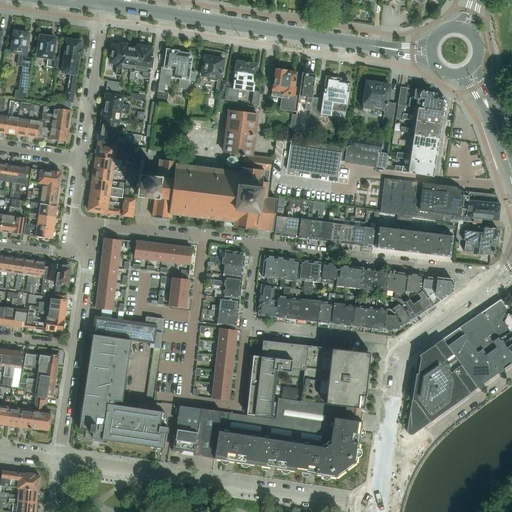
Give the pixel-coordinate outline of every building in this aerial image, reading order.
[(27,39),(28,34),(22,33),(22,31),(23,31),(23,30),(20,29),(19,30),(17,30),(17,29),(14,28),(14,30),(11,54),(18,55),(16,66),(21,67),(20,73),(17,91),(15,90),(13,99),(24,101),(31,61),(31,58),(26,57),(26,56),(25,56),(27,39)] [(52,56),(55,37),(53,37),(53,38),(53,37),(53,38),(50,38),(50,37),(50,36),(40,35),(39,39),(37,57),(38,57),(39,59),(43,60),(45,58),(47,58),(45,67),(56,69),(58,57),(52,56)] [(70,108),(71,108),(72,101),(79,56),(82,57),(83,55),(82,55),(82,52),(83,53),(83,51),(79,50),(81,42),(77,42),(77,40),(66,38),(60,74),(69,75),(64,107),(70,108)] [(110,62),(111,63),(117,63),(115,75),(120,76),(121,69),(125,44),(124,44),(124,46),(122,46),(122,44),(113,42),(111,55),(110,56),(109,60),(110,61),(110,62)] [(125,44),(121,69),(130,70),(129,79),(133,80),(134,71),(138,46),(137,46),(136,48),(134,48),(134,46),(125,44)] [(150,69),(152,53),(153,48),(152,48),(152,51),(150,50),(150,48),(138,46),(134,71),(142,72),(141,77),(148,78),(150,69)] [(166,49),(165,54),(163,68),(161,67),(156,98),(155,103),(166,104),(168,93),(164,92),(165,84),(169,85),(170,77),(173,77),(173,79),(179,79),(178,87),(179,89),(186,90),(187,89),(188,80),(194,81),(195,71),(190,70),(191,63),(192,58),(189,54),(178,52),(178,51),(166,49)] [(200,68),(199,76),(201,76),(200,77),(216,80),(220,80),(218,92),(219,92),(224,93),(225,87),(226,82),(222,81),(223,72),(222,72),(221,72),(223,60),(224,59),(222,59),(218,59),(218,58),(216,57),(216,58),(214,58),(214,57),(204,55),(203,60),(202,66),(202,69),(200,68)] [(224,93),(223,100),(237,102),(237,98),(239,89),(253,91),(251,100),(251,104),(252,105),(257,105),(259,92),(259,91),(260,85),(254,84),(255,78),(255,74),(256,67),(254,64),(247,63),(239,62),(236,64),(235,69),(235,73),(236,73),(236,74),(234,74),(233,77),(235,78),(235,80),(233,80),(233,83),(226,82),(225,87),(224,93)] [(294,96),(296,78),(297,74),(296,73),(296,72),(284,71),(283,69),(283,68),(278,68),(276,69),(275,69),(271,96),(276,97),(280,98),(279,109),(293,112),(296,96),(294,96)] [(298,96),(297,103),(304,104),(303,110),(304,110),(303,116),(302,120),(308,120),(308,116),(311,97),(314,80),(315,75),(302,73),(301,78),(298,96)] [(307,128),(317,130),(319,116),(319,114),(331,116),(332,110),(345,112),(349,86),(350,86),(350,83),(349,81),(346,81),(345,81),(344,81),(336,80),(336,78),(326,77),(325,82),(323,93),(323,92),(322,99),(311,97),(308,116),(308,120),(307,128)] [(389,90),(389,85),(366,82),(362,108),(372,110),(383,111),(382,124),(392,126),(394,112),(395,103),(387,102),(389,90)] [(118,89),(106,87),(106,93),(107,93),(106,95),(123,97),(123,96),(117,95),(118,89)] [(406,93),(407,88),(400,87),(399,92),(397,105),(404,106),(406,93)] [(409,98),(408,106),(415,107),(417,108),(443,112),(444,102),(442,98),(441,98),(435,97),(435,94),(432,94),(432,93),(425,92),(426,91),(415,89),(414,94),(413,99),(409,98)] [(145,95),(131,93),(130,99),(133,99),(133,100),(145,102),(145,95)] [(104,103),(104,107),(128,110),(129,106),(122,105),(123,97),(106,95),(104,95),(103,103),(104,103)] [(7,117),(5,133),(9,133),(10,134),(13,135),(14,134),(15,134),(18,118),(12,117),(12,116),(14,102),(9,101),(7,116),(7,117)] [(20,103),(19,109),(23,110),(23,109),(28,109),(27,113),(29,113),(30,111),(31,104),(20,103)] [(395,116),(395,117),(401,118),(402,113),(403,113),(404,106),(397,105),(396,113),(395,116)] [(102,110),(101,116),(101,118),(120,121),(121,114),(127,115),(128,110),(104,107),(103,110),(102,110)] [(41,112),(41,116),(69,121),(69,117),(70,116),(71,116),(71,113),(70,112),(70,111),(70,110),(69,110),(65,110),(54,108),(53,114),(45,113),(42,112),(41,112)] [(401,118),(401,119),(415,121),(441,125),(441,124),(442,117),(442,116),(442,112),(443,112),(417,108),(417,109),(414,109),(413,115),(403,113),(402,113),(401,118)] [(18,118),(15,134),(19,135),(20,136),(23,136),(24,135),(26,136),(28,119),(22,118),(23,110),(19,109),(18,118)] [(276,198),(268,197),(267,197),(268,181),(271,158),(257,156),(258,155),(257,155),(257,156),(251,155),(256,113),(229,110),(223,153),(230,154),(229,156),(226,159),(225,163),(228,167),(228,170),(178,164),(178,161),(158,159),(156,175),(150,175),(139,173),(138,173),(135,195),(136,195),(142,196),(147,196),(152,197),(154,198),(152,217),(171,219),(171,214),(179,215),(178,218),(180,218),(180,215),(187,216),(187,219),(189,219),(189,216),(196,217),(196,220),(198,220),(198,217),(205,218),(205,221),(207,221),(207,219),(214,219),(214,222),(216,223),(216,220),(223,221),(223,225),(233,226),(233,227),(256,230),(256,229),(272,231),(273,226),(276,198)] [(28,119),(26,136),(30,136),(31,137),(33,138),(35,137),(36,137),(37,137),(38,127),(39,120),(39,119),(38,121),(32,120),(33,116),(33,112),(30,111),(29,113),(28,119)] [(39,120),(38,127),(44,128),(45,122),(52,123),(51,129),(67,131),(67,130),(69,129),(69,126),(68,125),(69,121),(41,116),(40,120),(39,120)] [(125,133),(126,129),(119,128),(120,121),(101,118),(100,126),(101,126),(100,130),(125,133)] [(400,127),(399,132),(400,132),(413,134),(439,138),(439,137),(440,130),(440,129),(440,125),(441,125),(415,121),(414,129),(412,128),(400,126),(400,127)] [(38,127),(37,137),(41,138),(42,138),(42,134),(45,132),(50,133),(49,139),(51,139),(52,141),(54,141),(56,140),(66,142),(67,131),(51,129),(44,128),(38,127)] [(100,130),(100,133),(99,133),(97,141),(116,144),(117,137),(124,138),(125,133),(100,130)] [(392,139),(391,144),(398,145),(399,139),(400,132),(399,132),(393,131),(392,139)] [(399,139),(398,145),(411,147),(437,151),(437,150),(438,143),(438,142),(438,138),(439,138),(413,134),(412,142),(410,141),(399,139)] [(348,135),(346,147),(369,151),(377,152),(380,153),(382,141),(348,135)] [(343,162),(346,148),(341,148),(291,140),(286,169),(337,177),(339,161),(343,162)] [(96,147),(95,157),(114,160),(115,153),(128,155),(129,148),(116,146),(102,144),(97,143),(97,145),(98,145),(97,147),(96,147)] [(343,162),(343,163),(359,165),(367,166),(369,151),(346,147),(346,148),(343,162)] [(396,152),(396,153),(395,157),(409,159),(435,163),(436,156),(436,155),(436,151),(437,151),(411,147),(410,155),(408,154),(396,152)] [(369,151),(367,166),(375,167),(375,166),(377,152),(369,151)] [(380,153),(377,152),(375,166),(385,168),(386,165),(387,156),(387,154),(380,153)] [(95,157),(94,165),(95,165),(94,168),(99,169),(125,172),(126,168),(113,166),(114,160),(95,157)] [(394,165),(394,166),(393,170),(433,176),(434,169),(434,168),(434,164),(435,164),(435,163),(409,159),(408,168),(406,167),(394,165)] [(8,166),(5,182),(11,183),(10,192),(14,193),(18,167),(14,166),(13,165),(10,165),(9,166),(8,166)] [(30,174),(29,181),(35,182),(42,183),(54,185),(59,186),(61,173),(59,173),(59,172),(54,171),(54,172),(50,172),(33,165),(32,169),(31,169),(30,174)] [(14,193),(13,197),(17,198),(20,198),(21,194),(18,193),(19,184),(26,184),(28,174),(29,169),(27,168),(26,167),(23,167),(22,168),(18,167),(14,193)] [(93,170),(92,178),(111,181),(111,175),(124,177),(125,172),(99,169),(94,168),(94,170),(93,170)] [(92,178),(91,186),(92,187),(91,189),(96,190),(122,194),(123,189),(117,188),(110,187),(111,181),(92,178)] [(379,212),(397,215),(412,217),(428,219),(458,223),(457,224),(462,224),(462,221),(481,223),(481,218),(498,220),(499,204),(499,203),(498,201),(497,196),(496,196),(496,195),(493,195),(493,194),(468,192),(463,192),(455,186),(426,183),(383,178),(379,212)] [(32,188),(32,192),(53,195),(58,196),(58,192),(59,191),(60,188),(59,187),(59,186),(54,185),(42,183),(41,189),(32,188)] [(90,191),(89,199),(107,202),(108,196),(121,198),(122,194),(96,190),(91,189),(91,191),(90,191)] [(124,189),(121,216),(121,215),(124,216),(124,217),(132,218),(134,200),(129,199),(130,190),(124,189)] [(32,192),(31,196),(40,197),(39,204),(56,206),(56,205),(57,204),(58,201),(57,200),(58,196),(53,195),(32,192)] [(379,212),(380,194),(354,192),(353,210),(379,212)] [(274,235),(285,236),(287,217),(286,217),(282,217),(283,208),(284,198),(278,197),(273,235),(274,235)] [(6,231),(10,232),(15,199),(11,199),(10,207),(9,206),(8,215),(2,214),(0,229),(0,230),(1,230),(2,232),(5,232),(6,231)] [(21,234),(23,217),(17,216),(20,200),(15,199),(10,232),(13,232),(13,233),(14,233),(15,234),(18,235),(19,234),(21,234)] [(89,199),(87,211),(106,213),(106,212),(119,214),(120,209),(113,208),(113,203),(107,202),(89,199)] [(301,200),(289,199),(286,217),(287,217),(285,236),(295,237),(298,219),(291,218),(293,205),(300,206),(301,200)] [(308,239),(311,220),(312,210),(313,202),(306,201),(305,207),(308,207),(307,220),(300,219),(298,238),(308,239)] [(30,202),(29,207),(38,208),(37,214),(55,217),(55,216),(56,215),(56,212),(56,211),(56,206),(39,204),(30,202)] [(324,203),(313,202),(312,210),(318,210),(317,217),(318,217),(317,221),(311,220),(308,239),(319,240),(322,221),(324,203)] [(319,240),(330,242),(333,218),(332,218),(333,212),(329,211),(328,222),(322,221),(319,240)] [(26,212),(25,217),(37,219),(36,225),(53,228),(53,226),(54,225),(55,222),(54,221),(55,217),(37,214),(26,212)] [(340,243),(343,224),(344,215),(344,213),(340,212),(339,214),(339,219),(333,218),(330,242),(340,243)] [(354,221),(354,216),(349,216),(348,220),(349,220),(349,225),(343,224),(340,243),(351,244),(353,226),(354,221)] [(353,226),(351,244),(361,246),(364,227),(364,222),(354,221),(353,226)] [(24,229),(23,234),(29,235),(30,229),(35,230),(34,236),(37,237),(38,238),(41,238),(42,237),(51,239),(52,237),(53,236),(53,233),(52,232),(53,228),(36,225),(24,223),(24,229)] [(372,247),(373,242),(375,224),(373,224),(371,223),(370,224),(370,228),(364,227),(361,246),(372,247)] [(375,242),(374,247),(377,248),(383,248),(392,249),(400,250),(403,229),(403,226),(377,223),(377,226),(375,242)] [(465,240),(464,246),(463,251),(472,252),(472,253),(483,254),(490,255),(490,252),(491,252),(493,253),(495,252),(495,250),(494,249),(495,243),(496,243),(496,239),(496,238),(499,237),(499,232),(497,230),(497,229),(492,228),(483,227),(482,232),(461,230),(462,224),(457,224),(456,239),(465,240)] [(403,229),(400,250),(408,251),(417,252),(425,254),(428,232),(428,229),(403,226),(403,229)] [(428,232),(425,254),(433,255),(441,256),(450,257),(450,252),(452,236),(453,232),(428,229),(428,232)] [(103,239),(102,245),(104,245),(103,252),(118,254),(120,240),(104,238),(104,239),(103,239)] [(135,242),(133,257),(134,257),(148,259),(149,244),(149,243),(149,242),(143,241),(143,243),(136,242),(135,242)] [(149,244),(148,259),(162,261),(163,245),(163,244),(157,243),(157,244),(149,244)] [(163,245),(162,261),(175,262),(177,247),(177,246),(171,245),(171,246),(163,245)] [(177,247),(175,262),(190,264),(192,249),(191,249),(191,247),(185,247),(185,248),(177,247)] [(210,256),(209,262),(214,262),(221,263),(243,266),(244,262),(244,256),(245,256),(242,253),(236,252),(232,251),(232,252),(225,251),(224,258),(218,257),(215,256),(215,257),(210,256)] [(101,253),(101,259),(102,259),(101,266),(116,268),(118,254),(103,252),(103,253),(101,253)] [(3,257),(1,272),(2,272),(6,272),(4,288),(8,289),(11,273),(13,258),(10,258),(9,257),(6,256),(4,257),(3,257)] [(266,285),(272,286),(273,278),(274,278),(276,257),(264,256),(262,277),(267,277),(266,285)] [(279,287),(283,288),(284,279),(287,258),(276,257),(274,278),(280,278),(279,287)] [(13,258),(11,273),(17,274),(15,282),(20,283),(21,275),(24,260),(20,259),(19,258),(16,258),(15,259),(13,258)] [(294,289),(297,265),(298,260),(287,258),(284,279),(291,280),(290,289),(294,289)] [(24,260),(21,275),(27,276),(26,284),(31,285),(34,261),(30,261),(30,260),(26,259),(25,260),(24,260)] [(307,290),(310,261),(300,260),(297,280),(304,281),(303,290),(307,290)] [(31,285),(30,291),(34,292),(36,277),(42,278),(44,264),(45,263),(43,263),(42,262),(39,261),(38,262),(34,261),(31,285)] [(319,282),(321,268),(321,263),(310,261),(307,290),(310,291),(311,281),(313,282),(312,289),(317,290),(318,282),(319,282)] [(40,288),(39,295),(48,296),(48,292),(49,288),(46,288),(48,280),(54,281),(56,270),(56,266),(56,265),(56,263),(49,262),(49,264),(45,263),(45,264),(44,264),(42,278),(40,288)] [(53,296),(53,298),(54,298),(65,300),(66,293),(65,293),(59,293),(60,285),(61,285),(61,282),(67,283),(67,284),(68,284),(70,271),(71,272),(72,266),(63,265),(63,263),(62,263),(62,266),(60,265),(60,264),(59,264),(58,267),(58,269),(55,291),(54,291),(54,292),(53,296)] [(224,276),(224,275),(241,278),(241,277),(242,277),(243,269),(243,266),(221,263),(224,264),(222,275),(224,276)] [(338,265),(323,263),(322,268),(320,282),(323,283),(323,282),(328,283),(327,284),(328,284),(328,280),(336,281),(338,265)] [(336,281),(335,285),(348,287),(351,266),(338,265),(336,281)] [(100,267),(99,273),(100,273),(99,280),(115,282),(116,268),(101,266),(101,267),(100,267)] [(351,266),(348,287),(356,288),(360,289),(363,268),(351,266)] [(363,268),(360,289),(374,290),(376,270),(363,268)] [(385,292),(385,290),(388,271),(376,270),(374,290),(385,292)] [(394,292),(397,272),(388,271),(385,290),(394,292)] [(403,303),(402,301),(403,301),(403,299),(397,298),(398,292),(403,293),(404,291),(406,273),(397,272),(394,292),(393,297),(393,301),(400,302),(403,303)] [(420,289),(421,280),(422,275),(406,273),(404,291),(415,292),(420,289)] [(223,281),(213,280),(207,279),(206,284),(212,285),(240,289),(242,278),(241,278),(224,275),(224,276),(223,281)] [(423,281),(422,288),(433,304),(437,301),(439,300),(445,296),(448,294),(451,292),(453,290),(453,283),(454,282),(453,282),(451,279),(450,279),(437,277),(437,278),(424,276),(423,281)] [(173,278),(171,292),(186,294),(186,293),(188,293),(188,287),(187,287),(188,280),(188,279),(173,277),(173,278)] [(98,281),(97,287),(99,287),(98,294),(113,296),(115,282),(99,280),(99,281),(98,281)] [(240,289),(212,285),(212,290),(214,290),(214,297),(220,298),(220,297),(239,300),(240,289)] [(261,285),(259,303),(276,305),(277,295),(273,295),(274,286),(272,286),(266,285),(261,285)] [(277,307),(275,317),(286,318),(288,297),(289,293),(289,289),(285,288),(284,296),(277,295),(276,307),(277,307)] [(420,289),(415,292),(412,295),(424,311),(433,304),(422,288),(420,289)] [(299,290),(294,289),(290,289),(289,289),(289,293),(295,293),(294,298),(288,297),(286,318),(296,319),(299,298),(298,298),(299,290)] [(299,298),(296,319),(307,321),(311,291),(306,291),(305,299),(299,298)] [(321,292),(317,292),(311,291),(307,321),(318,322),(320,300),(321,292)] [(171,292),(169,306),(170,306),(184,308),(185,307),(186,307),(187,301),(185,301),(186,294),(171,292)] [(318,322),(329,323),(331,300),(334,300),(334,294),(328,293),(327,301),(320,300),(318,322)] [(96,295),(96,301),(97,301),(96,308),(102,309),(103,309),(111,310),(113,296),(98,294),(98,295),(96,295)] [(342,325),(344,304),(337,303),(338,294),(334,294),(334,300),(331,323),(342,325)] [(342,325),(352,326),(354,305),(348,304),(349,296),(345,295),(344,304),(342,325)] [(402,301),(403,303),(414,318),(424,311),(412,295),(403,301),(402,301)] [(38,301),(37,306),(65,310),(64,310),(64,308),(65,308),(67,300),(65,300),(54,298),(53,298),(49,297),(48,303),(38,301)] [(238,308),(239,300),(220,297),(220,298),(219,306),(211,305),(211,310),(237,313),(238,308)] [(352,326),(362,327),(365,306),(358,305),(359,297),(355,297),(354,305),(352,326)] [(5,306),(2,325),(11,326),(11,325),(13,325),(13,326),(17,298),(12,298),(11,307),(5,306)] [(17,298),(13,326),(13,325),(15,325),(15,326),(23,327),(24,322),(26,309),(20,308),(22,299),(17,298)] [(365,306),(362,327),(373,328),(376,307),(369,306),(370,299),(366,298),(365,306)] [(462,325),(458,328),(459,328),(464,334),(477,352),(480,350),(497,373),(497,372),(498,373),(499,371),(500,371),(500,370),(505,367),(506,367),(507,366),(508,365),(507,365),(511,361),(511,356),(501,340),(499,339),(498,338),(493,331),(499,319),(506,308),(500,299),(499,300),(500,300),(480,313),(479,313),(480,314),(479,314),(478,314),(478,315),(477,316),(476,315),(476,316),(477,318),(473,320),(472,318),(471,319),(472,319),(462,326),(462,325)] [(384,330),(386,314),(386,309),(380,308),(381,300),(380,300),(376,300),(376,307),(373,328),(384,330)] [(395,306),(391,309),(390,309),(395,315),(399,322),(402,326),(412,319),(409,315),(400,302),(395,306)] [(259,303),(258,315),(275,317),(277,307),(276,307),(276,305),(259,303)] [(37,306),(37,311),(47,313),(46,318),(64,321),(65,313),(64,313),(64,311),(65,311),(65,310),(37,306)] [(217,320),(216,325),(235,327),(237,318),(237,313),(211,310),(208,310),(207,315),(207,316),(217,317),(217,320)] [(499,319),(493,331),(498,338),(509,331),(511,330),(511,313),(507,315),(503,322),(499,319)] [(386,314),(384,330),(395,331),(402,326),(395,315),(386,314)] [(26,322),(26,327),(31,327),(44,329),(51,330),(50,331),(56,332),(56,331),(61,332),(62,331),(62,330),(63,330),(64,323),(63,323),(64,321),(46,318),(45,324),(33,322),(33,316),(27,315),(26,322)] [(95,316),(92,335),(91,342),(82,406),(81,406),(79,422),(80,422),(79,429),(85,430),(84,437),(85,438),(85,439),(86,440),(87,440),(88,440),(92,440),(92,441),(93,437),(100,438),(100,442),(101,442),(101,439),(163,448),(167,420),(167,418),(166,416),(166,415),(165,414),(164,413),(162,412),(160,411),(113,404),(114,400),(121,401),(130,340),(149,343),(148,347),(159,349),(163,319),(145,316),(144,323),(95,316)] [(220,329),(218,342),(234,344),(234,343),(235,344),(236,338),(234,337),(235,330),(220,328),(220,329)] [(458,328),(442,339),(444,342),(445,342),(450,349),(474,384),(477,387),(479,386),(478,386),(483,383),(484,382),(483,382),(488,379),(489,379),(488,379),(493,375),(493,376),(494,375),(493,375),(497,373),(480,350),(477,352),(464,334),(459,328),(458,328)] [(511,330),(509,331),(498,338),(499,339),(501,340),(511,356),(511,330)] [(407,428),(406,431),(407,433),(407,435),(410,435),(412,435),(423,426),(421,424),(445,407),(445,408),(446,408),(447,408),(448,408),(448,407),(448,406),(448,405),(467,391),(473,387),(475,389),(477,387),(474,384),(450,349),(445,342),(444,342),(442,339),(418,355),(420,357),(417,373),(415,373),(407,428)] [(246,400),(245,407),(247,407),(246,414),(268,417),(274,370),(277,370),(290,372),(291,369),(304,370),(300,400),(325,404),(361,408),(363,408),(367,379),(370,352),(342,349),(331,348),(306,345),(262,340),(260,356),(253,355),(252,362),(250,362),(250,369),(251,369),(249,384),(247,400),(246,400)] [(218,342),(217,356),(232,358),(232,357),(233,358),(234,351),(233,351),(234,344),(218,342)] [(1,348),(0,358),(0,365),(4,366),(2,376),(3,376),(2,385),(7,386),(12,349),(12,350),(10,350),(10,349),(1,348)] [(12,349),(7,386),(11,386),(14,368),(20,368),(22,356),(23,351),(15,350),(14,351),(12,350),(13,349),(12,349)] [(24,361),(56,366),(56,361),(58,360),(59,355),(57,353),(53,353),(51,354),(48,353),(48,354),(40,353),(40,354),(25,352),(25,356),(24,361)] [(217,356),(215,370),(231,372),(231,371),(232,371),(233,365),(231,365),(232,358),(217,356)] [(37,374),(55,377),(57,368),(56,368),(56,366),(24,361),(23,366),(37,368),(37,374)] [(215,370),(214,384),(229,386),(229,385),(230,385),(231,379),(230,379),(231,372),(215,370)] [(26,378),(26,383),(54,387),(53,387),(53,385),(54,385),(55,377),(37,374),(36,379),(26,378)] [(18,382),(17,387),(34,390),(33,396),(34,396),(47,398),(52,398),(53,390),(52,390),(53,388),(54,388),(54,387),(26,383),(20,382),(18,382)] [(212,398),(227,400),(227,399),(229,399),(229,393),(228,393),(229,386),(214,384),(212,398)] [(296,399),(297,389),(282,387),(281,398),(296,399)] [(0,404),(0,424),(3,425),(3,424),(5,424),(5,425),(6,425),(10,400),(10,397),(6,396),(5,399),(4,399),(4,405),(0,404)] [(33,409),(31,426),(35,427),(35,428),(48,430),(51,413),(40,412),(41,403),(45,403),(46,403),(47,398),(34,396),(33,401),(34,401),(33,409)] [(220,411),(213,458),(336,477),(356,463),(360,432),(362,421),(359,421),(361,410),(361,408),(325,404),(300,400),(300,401),(277,398),(275,419),(242,414),(241,414),(220,411)] [(10,400),(6,425),(7,425),(8,424),(10,425),(10,426),(18,427),(21,408),(14,407),(15,401),(10,400)] [(21,408),(18,427),(19,427),(19,426),(22,426),(21,427),(31,428),(31,426),(33,409),(26,408),(27,402),(21,401),(21,408)] [(179,406),(174,445),(173,450),(181,451),(182,450),(184,450),(193,451),(193,454),(194,454),(199,455),(207,456),(213,457),(212,458),(213,458),(220,411),(179,406)] [(1,476),(0,481),(0,484),(2,485),(16,487),(38,490),(41,476),(34,475),(34,474),(25,473),(25,474),(18,473),(18,472),(3,470),(2,471),(1,476)] [(0,497),(9,499),(37,503),(37,502),(35,502),(36,499),(37,499),(38,490),(16,487),(16,488),(17,489),(17,495),(10,494),(9,493),(0,491),(0,497)] [(37,503),(9,499),(8,503),(14,504),(14,505),(16,505),(15,511),(36,511),(37,506),(36,506),(35,506),(35,503),(37,503)]
